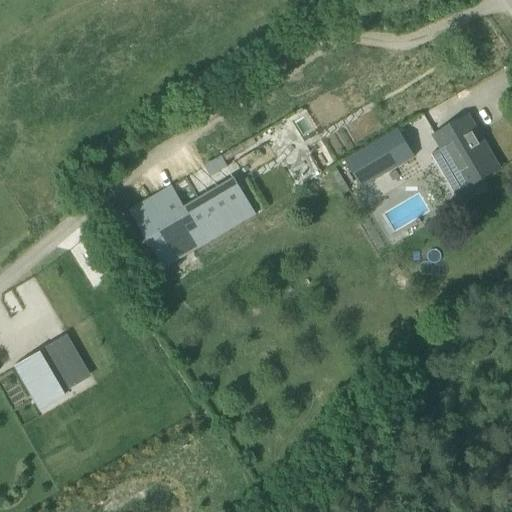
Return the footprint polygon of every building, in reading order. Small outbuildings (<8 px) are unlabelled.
[(277,119),(354,79),(340,50),(262,91),(277,119)] [(430,155),(454,196),(498,170),(467,117),(434,136),(441,148),(430,155)] [(220,155),(204,164),(210,174),(226,165),(220,155)] [(169,185),(128,209),(158,258),(249,205),(235,180),(219,189),(217,185),(206,192),(208,196),(184,210),(169,185)] [(64,269),(39,282),(50,303),(75,290),(64,269)] [(52,346),(14,368),(39,411),(52,403),(49,399),(74,384),(52,346)] [(143,426),(174,408),(141,352),(132,357),(127,349),(109,359),(122,382),(119,384),(143,426)]
